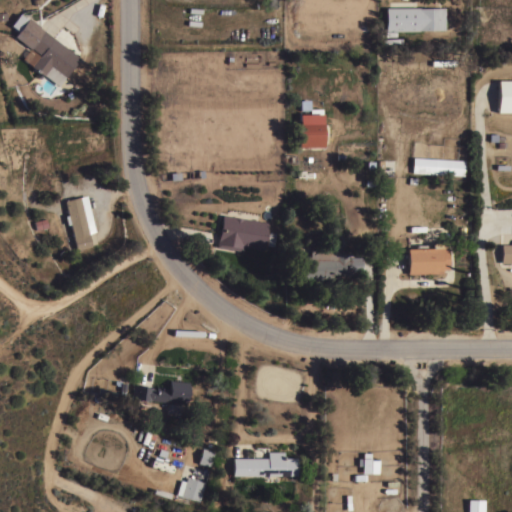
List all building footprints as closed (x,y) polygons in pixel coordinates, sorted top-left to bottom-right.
[(384,30),(384,7),(418,7),(418,8),(443,7),(443,29),(418,29),(418,30),(384,30)] [(79,57),(58,85),(44,74),(43,75),(30,66),(39,54),(30,47),(29,48),(13,36),(17,30),(10,25),(18,13),(25,19),(27,17),(38,25),(37,26),(79,57)] [(511,112),(496,112),(496,80),(511,80),(511,112)] [(297,146),(297,122),(322,122),(322,146),(297,146)] [(463,160),(462,175),(410,172),(411,157),(463,160)] [(72,235),(71,235),(70,232),(71,232),(70,227),(69,228),(68,224),(69,224),(69,223),(66,224),(64,215),(67,214),(66,212),(65,212),(64,209),(65,209),(63,200),(64,200),(63,199),(65,199),(78,196),(85,195),(94,231),(88,232),(91,245),(76,249),(72,235)] [(267,222),(262,249),(242,245),(241,251),(215,246),(217,233),(218,233),(221,214),(267,222)] [(430,247),(430,243),(445,242),(445,247),(446,247),(446,269),(441,269),(441,272),(406,273),(405,248),(430,247)] [(511,262),(500,262),(500,244),(511,244),(511,262)] [(302,257),(308,257),(308,249),(335,249),(335,251),(347,252),(346,273),(342,273),(342,274),(338,274),(338,273),(332,273),(331,277),(321,277),(321,279),(302,279),(302,257)] [(188,382),(186,403),(150,400),(149,401),(144,400),(144,404),(137,403),(137,399),(130,398),(132,384),(145,385),(145,386),(151,387),(151,388),(155,388),(155,386),(167,388),(168,380),(188,382)] [(209,467),(197,464),(201,448),(213,452),(209,467)] [(231,475),(231,457),(266,457),(266,451),(282,451),(282,457),(295,457),(295,475),(231,475)] [(360,458),(369,457),(369,459),(377,459),(377,472),(361,473),(360,458)] [(198,502),(204,483),(184,477),(178,496),(198,502)] [(466,511),(466,499),(483,499),(482,511),(466,511)]
